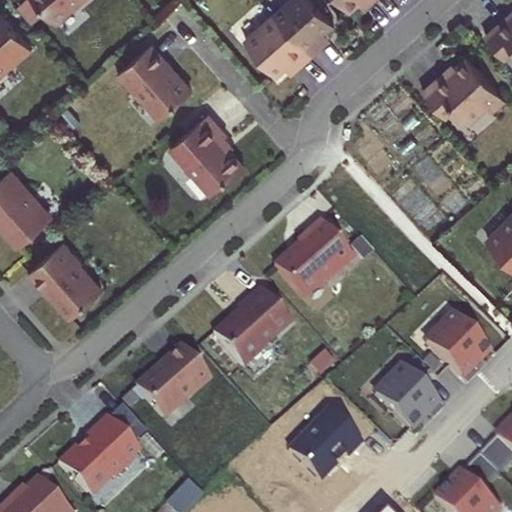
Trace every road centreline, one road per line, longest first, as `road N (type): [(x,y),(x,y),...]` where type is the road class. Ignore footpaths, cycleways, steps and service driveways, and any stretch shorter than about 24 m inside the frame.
road 1 (residential): [(42,371),(81,357),(295,165),(327,97),(439,0)]
road 2 (unknown): [(185,27),(304,155)]
road 3 (residential): [(413,455),(511,363)]
